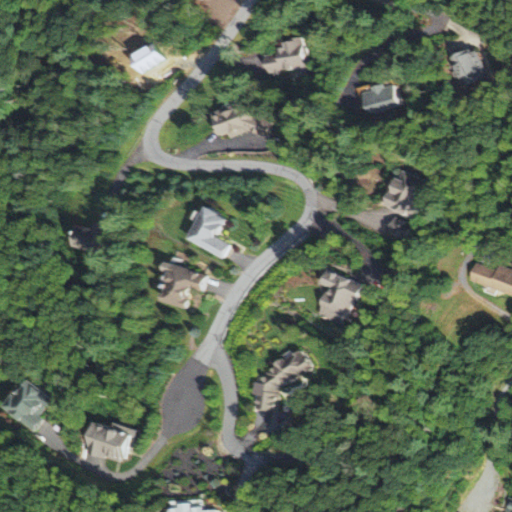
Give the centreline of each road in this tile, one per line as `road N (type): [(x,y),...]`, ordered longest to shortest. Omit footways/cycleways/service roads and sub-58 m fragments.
road 1 (residential): [(251,0),(161,117),(152,147),(171,162),(281,170),(301,179),(311,202),(298,229),(239,286),(184,402)]
road 2 (residential): [(206,350),(225,375),(235,447),(264,459),(323,456)]
road 3 (residential): [(184,402),(160,442),(126,475),(98,474),(70,458)]
